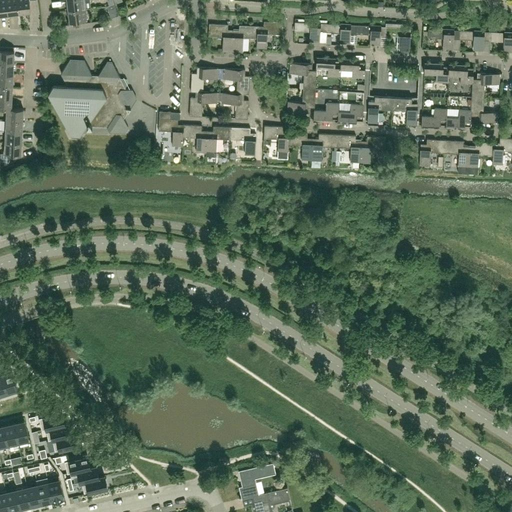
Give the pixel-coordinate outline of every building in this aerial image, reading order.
[(19,13),(17,0),(5,0),(7,14),(19,13)] [(17,0),(19,13),(30,11),(29,0),(17,0)] [(89,0),(66,0),(68,10),(85,8),(91,7),(89,0)] [(118,15),(114,3),(107,6),(111,17),(118,15)] [(85,8),(68,10),(69,21),(87,19),(85,8)] [(282,34),(283,22),(264,21),(264,28),(258,28),(257,28),(257,38),(256,47),(267,48),(267,34),(272,34),(272,35),(276,35),(276,34),(282,34)] [(295,21),(294,30),(310,31),(309,41),(320,42),(320,32),(324,32),(325,23),(295,21)] [(222,51),(232,51),(233,29),(228,29),(228,24),(209,23),(208,36),(223,36),(222,48),(222,51)] [(350,44),(350,33),(355,33),(355,25),(325,23),(324,32),(340,33),(340,43),(350,44)] [(385,23),(385,26),(385,35),(399,36),(399,50),(409,51),(410,29),(404,29),(404,24),(386,23),(385,23)] [(243,37),(257,38),(257,28),(258,28),(258,26),(239,25),(239,30),(233,29),(232,51),(242,52),(243,37)] [(385,26),(355,25),(355,33),(370,34),(370,45),(380,45),(381,35),(385,35),(385,26)] [(458,39),(458,30),(428,28),(428,31),(428,36),(428,37),(443,38),(442,48),(453,49),(453,38),(458,39)] [(483,50),(483,40),(488,40),(488,32),(458,30),(458,39),(473,39),(473,50),(483,50)] [(511,51),(511,32),(488,32),(488,40),(503,41),(503,51),(511,51)] [(0,61),(13,63),(14,51),(0,50),(0,61)] [(316,81),(340,82),(340,77),(341,61),(335,61),(335,58),(317,57),(316,64),(317,64),(316,70),(316,81)] [(340,82),(370,83),(371,69),(365,69),(365,62),(359,62),(360,59),(341,58),(341,61),(340,77),(340,82)] [(123,118),(136,98),(140,93),(137,89),(131,89),(126,88),(120,77),(117,71),(112,71),(109,66),(104,65),(98,75),(92,74),(85,60),(70,59),(61,73),(65,81),(67,85),(53,85),(48,92),(67,129),(71,137),(80,137),(87,125),(107,126),(109,131),(120,132),(126,123),(123,118)] [(0,73),(13,74),(13,63),(0,61),(0,73)] [(293,63),(290,63),(289,73),(304,74),(303,88),(315,88),(316,81),(316,70),(312,69),(312,64),(308,64),(293,63)] [(418,86),(448,88),(448,82),(449,66),(448,66),(443,66),(443,64),(425,63),(424,73),(419,72),(418,86)] [(472,89),(472,83),(473,72),(473,68),(467,67),(467,65),(449,64),(448,66),(449,66),(448,82),(448,88),(472,89)] [(223,78),(223,68),(197,67),(197,73),(192,72),(191,91),(196,91),(198,91),(203,91),(204,77),(223,78)] [(249,94),(250,75),(245,75),(245,69),(223,68),(223,78),(237,79),(236,93),(241,93),(241,94),(244,94),(249,94)] [(473,72),(472,83),(472,89),(471,96),(484,97),(484,83),(499,84),(499,79),(501,79),(502,73),(481,72),(473,72)] [(0,84),(12,85),(13,74),(0,73),(0,84)] [(0,95),(12,97),(12,85),(0,84),(0,95)] [(315,96),(315,88),(303,88),(302,102),(287,101),(287,112),(313,113),(314,113),(314,109),(315,96)] [(220,92),(203,91),(198,91),(196,91),(195,97),(190,96),(189,115),(202,116),(203,101),(217,102),(217,101),(219,101),(220,92)] [(247,118),(248,99),(244,99),(244,94),(241,94),(241,93),(236,93),(222,92),(220,92),(219,101),(220,101),(220,100),(222,100),(222,102),(236,103),(235,117),(247,118)] [(0,107),(6,108),(11,108),(12,97),(0,95),(0,107)] [(367,122),(378,123),(378,110),(392,110),(393,96),(369,95),(368,99),(368,113),(367,122)] [(313,120),(332,121),(332,118),(337,119),(338,119),(338,111),(339,97),(315,96),(314,109),(314,113),(313,113),(313,120)] [(406,124),(416,125),(418,98),(393,96),(392,110),(406,111),(406,124)] [(483,111),(484,97),(471,96),(471,104),(470,121),(497,122),(497,112),(483,111)] [(337,121),(356,122),(356,120),(362,120),(362,113),(368,113),(368,99),(339,97),(338,111),(338,119),(337,119),(337,121)] [(421,125),(440,126),(440,124),(445,124),(446,124),(446,117),(447,103),(417,102),(417,116),(422,116),(421,125)] [(445,126),(464,127),(464,125),(470,126),(470,121),(471,104),(447,103),(446,117),(446,124),(445,124),(445,126)] [(5,119),(23,120),(24,109),(22,109),(11,108),(6,108),(5,119)] [(179,119),(180,112),(179,112),(159,111),(158,130),(173,131),(172,145),(182,146),(183,136),(183,126),(177,126),(178,119),(179,119)] [(23,120),(5,119),(5,130),(22,131),(23,120)] [(206,152),(207,130),(201,130),(202,125),(183,124),(183,126),(183,136),(197,137),(196,152),(206,152)] [(213,125),(213,130),(207,130),(206,152),(206,155),(216,156),(217,138),(231,139),(232,126),(213,125)] [(288,133),(283,133),(283,126),(264,125),(264,137),(266,137),(278,138),(277,158),(287,158),(288,144),(288,133)] [(255,155),(256,133),(250,132),(250,127),(232,126),(231,139),(245,140),(245,154),(255,155)] [(5,131),(4,142),(22,143),(22,131),(5,130),(5,131)] [(307,137),(307,132),(288,131),(288,133),(288,144),(302,145),(302,159),(312,159),(313,137),(307,137)] [(318,138),(313,137),(312,159),(321,160),(322,146),(336,146),(337,134),(318,133),(318,138)] [(360,162),(361,140),(355,140),(356,135),(337,134),(336,146),(351,147),(350,162),(360,162)] [(370,148),(385,149),(386,136),(367,135),(367,140),(361,140),(360,162),(370,163),(370,148)] [(511,150),(511,137),(499,137),(499,144),(494,144),(493,144),(493,154),(492,154),(492,164),(502,164),(503,150),(511,150)] [(445,139),(426,138),(426,144),(420,143),(419,165),(429,166),(430,151),(444,152),(445,139)] [(464,140),(445,139),(444,152),(458,153),(457,172),(467,172),(469,146),(463,145),(464,140)] [(475,146),(469,146),(467,172),(477,173),(478,154),(492,154),(493,154),(493,144),(494,144),(494,142),(475,141),(475,146)] [(22,143),(4,142),(4,153),(0,153),(0,165),(15,160),(16,154),(21,154),(22,143)] [(12,371),(1,374),(6,392),(17,389),(12,371)] [(62,412),(44,416),(46,428),(50,428),(50,427),(65,424),(65,423),(62,412)] [(24,420),(13,423),(18,442),(29,439),(24,420)] [(65,424),(50,427),(50,428),(53,439),(57,438),(57,437),(71,434),(71,433),(69,422),(65,423),(65,424)] [(13,423),(3,426),(7,444),(18,442),(13,423)] [(71,434),(57,437),(57,438),(59,449),(78,444),(75,432),(71,433),(71,434)] [(88,455),(69,460),(72,472),(78,470),(90,467),(90,466),(88,455)] [(258,494),(254,478),(275,473),(275,474),(276,474),(273,462),(238,470),(238,471),(239,471),(242,485),(239,486),(242,498),(253,496),(253,495),(258,494)] [(90,467),(78,470),(80,481),(86,480),(99,477),(99,476),(96,465),(90,466),(90,467)] [(99,477),(86,480),(89,491),(107,487),(105,475),(99,476),(99,477)] [(59,479),(48,481),(53,500),(63,497),(59,479)] [(256,482),(258,488),(269,485),(267,479),(256,482)] [(48,481),(38,484),(42,502),(53,500),(48,481)] [(38,484),(27,486),(31,505),(42,502),(38,484)] [(27,486),(17,489),(21,507),(31,505),(27,486)] [(279,489),(258,494),(253,495),(253,496),(257,511),(253,511),(271,511),(269,503),(289,498),(289,499),(290,499),(287,487),(279,489)] [(17,489),(6,491),(10,510),(21,507),(17,489)] [(6,491),(0,492),(0,511),(10,510),(6,491)]
